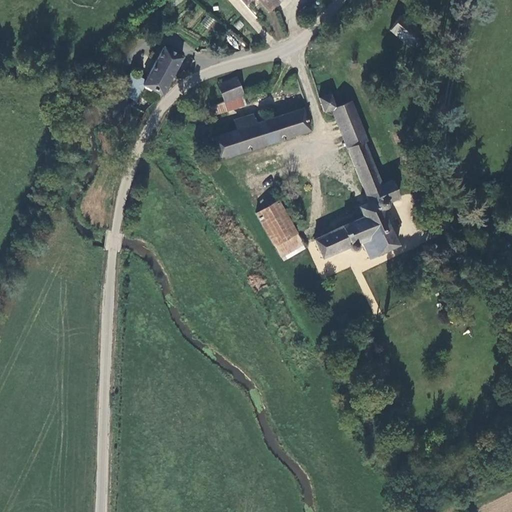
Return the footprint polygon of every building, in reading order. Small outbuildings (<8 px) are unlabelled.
[(245,0),(257,12),(269,0),(245,0)] [(387,26),(406,43),(409,39),(414,40),(416,39),(417,35),(415,31),(417,29),(398,13),(387,26)] [(200,23),(208,29),(214,20),(207,14),(200,23)] [(138,85),(158,94),(163,85),(180,57),(162,46),(142,79),(129,72),(115,91),(129,101),(138,85)] [(241,94),(234,76),(222,81),(202,90),(209,107),(239,95),(241,94)] [(387,200),(396,196),(389,180),(379,184),(362,142),(365,140),(349,100),(334,105),(328,92),(317,97),(322,110),(328,108),(368,199),(358,203),(363,214),(312,236),(316,244),(322,259),(346,247),(347,249),(352,251),(353,250),(355,246),(355,242),(359,240),(367,259),(395,244),(381,213),(384,208),(383,206),(387,200)] [(243,104),(239,95),(209,107),(213,116),(243,104)] [(210,137),(217,158),(308,128),(301,107),(251,123),(236,128),(210,137)] [(233,120),(236,128),(251,123),(248,115),(233,120)] [(254,209),(278,254),(300,242),(276,198),(254,209)]
